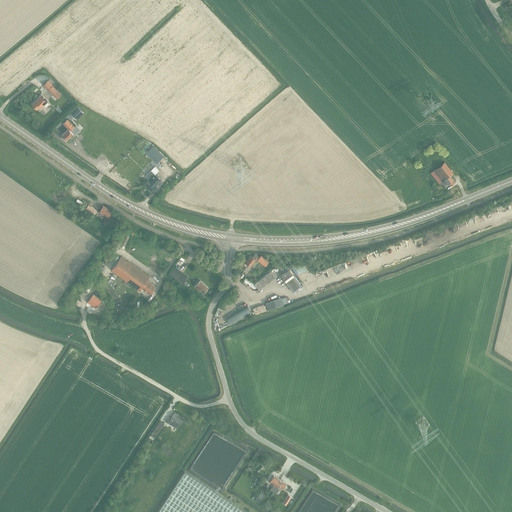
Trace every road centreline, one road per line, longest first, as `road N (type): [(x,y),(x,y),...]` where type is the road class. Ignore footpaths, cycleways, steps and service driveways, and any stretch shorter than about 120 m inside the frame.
road 1 (primary): [(230,237),(369,232),(511,181)]
road 2 (unclassified): [(387,511),(248,431),(228,397)]
road 3 (unclassified): [(80,173),(77,181),(132,219),(228,269)]
road 4 (unclassified): [(228,397),(204,406),(187,402),(94,349),(86,328)]
road 5 (primary): [(230,237),(162,220),(80,173)]
road 6 (unclassified): [(228,397),(208,322),(228,269)]
